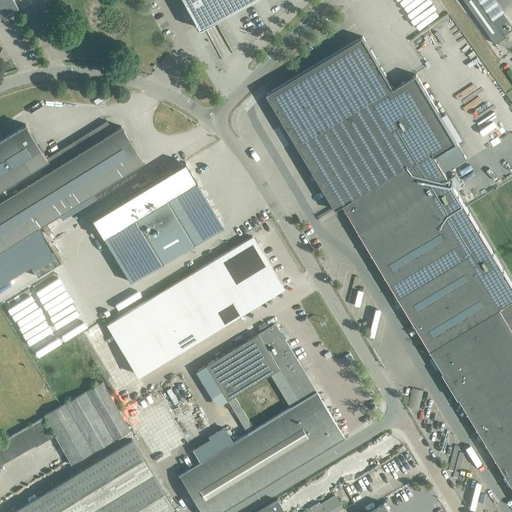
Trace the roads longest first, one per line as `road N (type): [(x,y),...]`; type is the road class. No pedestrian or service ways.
road 1 (unclassified): [(399,414),(247,163),(211,123)]
road 2 (unclassified): [(211,123),(158,89),(111,75),(54,72),(0,85)]
road 3 (unknown): [(378,380),(415,358),(507,511)]
road 4 (unclassified): [(236,511),(399,414)]
road 5 (unclassified): [(211,123),(330,0)]
